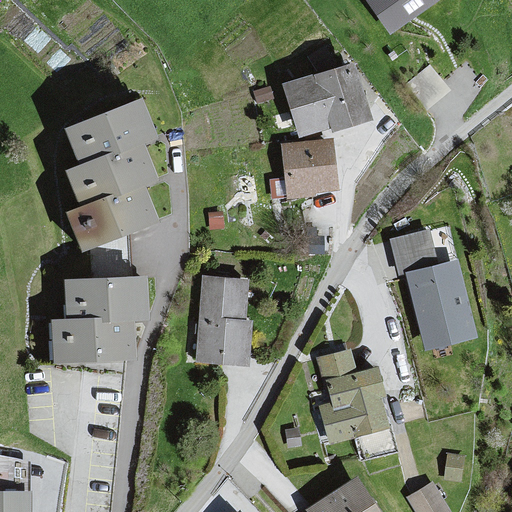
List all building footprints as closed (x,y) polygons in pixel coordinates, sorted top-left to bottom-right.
[(356,0),(367,17),(392,0),(356,0)] [(414,73),(430,97),(449,85),(433,61),(414,73)] [(360,65),(288,83),(303,135),(380,121),(360,65)] [(85,209),(70,215),(84,248),(163,216),(150,185),(166,179),(153,145),(167,139),(151,98),(69,131),(84,167),(70,172),(85,209)] [(334,140),(283,143),(292,203),(339,191),(334,140)] [(434,230),(392,239),(399,276),(408,273),(443,265),(434,230)] [(443,265),(408,273),(427,350),(484,337),(466,260),(443,265)] [(253,280),(201,274),(198,365),(251,369),(258,319),(251,320),(253,280)] [(67,282),(70,320),(55,321),(59,363),(138,357),(135,319),(150,318),(147,276),(67,282)] [(331,402),(320,406),(330,445),(394,430),(381,369),(361,369),(353,349),(316,359),(331,402)] [(383,511),(362,475),(308,508),(309,511),(383,511)] [(452,511),(438,484),(408,499),(418,511),(452,511)] [(35,511),(35,495),(0,494),(0,511),(35,511)]
